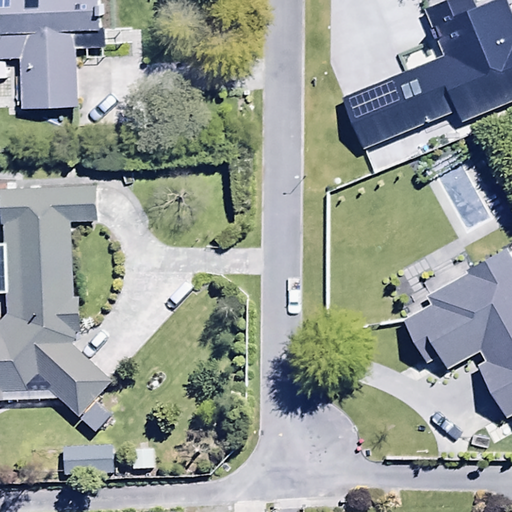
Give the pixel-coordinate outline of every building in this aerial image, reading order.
[(0,0),(0,64),(19,64),(21,117),(75,116),(74,53),(105,52),(104,0),(0,0)] [(371,110),(318,131),(341,190),(395,169),(371,110)] [(74,194),(1,196),(2,250),(0,249),(0,298),(6,298),(7,320),(0,328),(0,408),(4,408),(3,397),(46,396),(94,440),(112,421),(96,406),(110,391),(70,353),(75,347),(75,340),(82,340),(79,304),(72,304),(70,228),(97,227),(96,189),(74,190),(74,194)] [(431,312),(404,324),(426,371),(438,365),(443,376),(484,357),(488,367),(479,371),(504,425),(511,421),(511,254),(467,275),(469,281),(426,301),(431,312)] [(112,449),(62,452),(63,483),(114,480),(112,449)]
